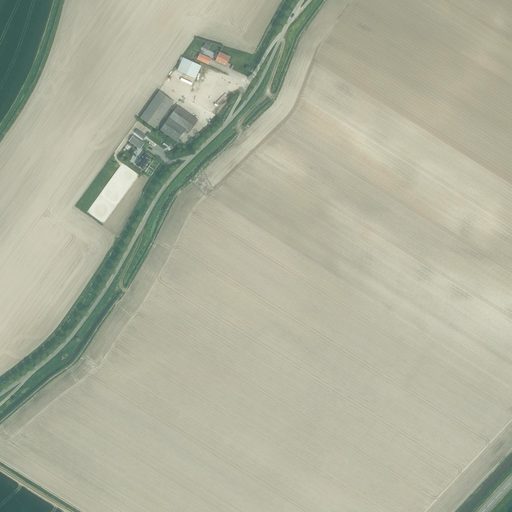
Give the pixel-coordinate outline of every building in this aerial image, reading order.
[(216,54),(214,57),(217,58),(215,61),(225,66),(229,57),(219,52),(218,55),(216,54)] [(200,54),(197,59),(208,64),(211,59),(200,54)] [(183,58),(177,70),(195,79),(201,66),(183,58)] [(158,92),(141,117),(156,127),(173,103),(158,92)] [(189,132),(198,121),(178,106),(160,130),(176,142),(185,129),(189,132)] [(138,147),(141,142),(134,137),(131,142),(138,147)] [(140,159),(136,165),(142,169),(149,159),(147,157),(148,155),(144,152),(139,158),(140,159)]
